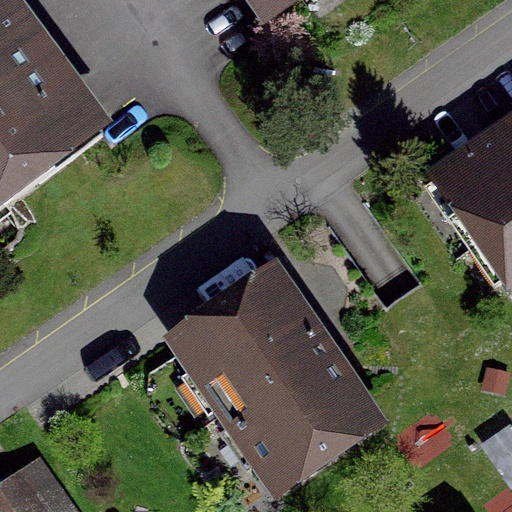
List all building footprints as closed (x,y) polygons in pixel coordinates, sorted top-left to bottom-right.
[(252,0),(266,19),(292,0),(252,0)] [(93,126),(6,7),(0,11),(0,204),(35,178),(31,172),(93,126)] [(511,129),(437,181),(511,288),(511,129)] [(175,344),(277,493),(375,426),(273,277),(175,344)] [(511,443),(510,440),(482,460),(511,503),(511,443)] [(42,511),(22,481),(0,496),(0,511),(42,511)]
